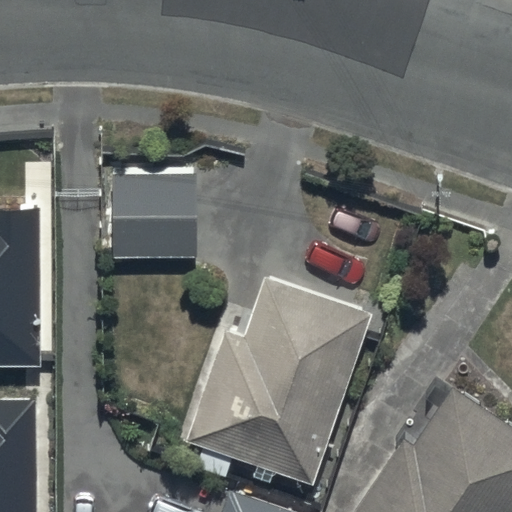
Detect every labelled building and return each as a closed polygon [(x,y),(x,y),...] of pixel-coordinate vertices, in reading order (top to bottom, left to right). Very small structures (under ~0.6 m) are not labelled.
[(196,172),(113,172),(113,257),(196,257),(196,172)] [(0,367),(40,367),(40,211),(0,211),(0,367)] [(308,484),(366,310),(258,274),(243,318),(224,311),(181,440),(252,463),(248,475),(270,482),(273,472),(308,484)] [(511,511),(511,430),(452,391),(414,448),(404,441),(356,511),(511,511)] [(0,511),(37,511),(37,401),(0,401),(0,511)] [(305,511),(231,487),(223,511),(305,511)]
